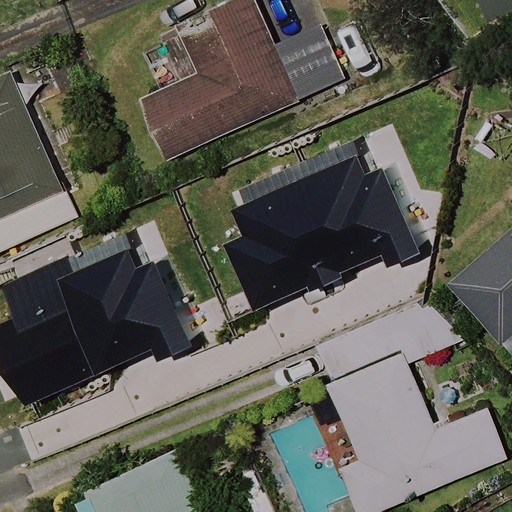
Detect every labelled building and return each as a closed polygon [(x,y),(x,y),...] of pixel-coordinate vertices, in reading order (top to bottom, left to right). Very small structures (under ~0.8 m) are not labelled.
[(177,155),(348,78),(326,29),(280,49),(258,0),(253,0),(192,27),(213,73),(153,100),(177,155)] [(0,216),(70,187),(22,73),(0,82),(0,216)] [(295,322),(240,180),(157,212),(211,354),(295,322)] [(511,233),(459,277),(511,340),(511,233)] [(464,339),(445,292),(322,343),(350,410),(328,418),(366,511),(372,511),(511,454),(511,446),(494,404),(440,426),(413,360),(464,339)] [(212,511),(184,445),(99,481),(112,511),(212,511)]
